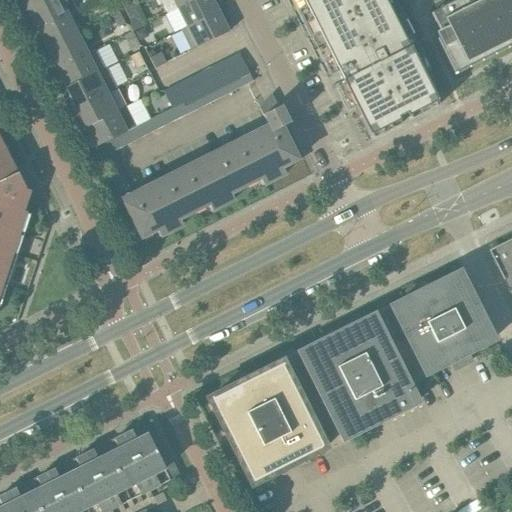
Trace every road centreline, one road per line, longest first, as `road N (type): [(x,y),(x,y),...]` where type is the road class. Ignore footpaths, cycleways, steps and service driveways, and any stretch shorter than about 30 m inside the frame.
road 1 (tertiary): [(0,434),(371,246)]
road 2 (residential): [(0,41),(117,284),(122,327)]
road 3 (tertiary): [(351,211),(122,327)]
road 4 (residential): [(351,211),(241,0)]
road 5 (tertiary): [(511,143),(351,211)]
road 6 (tertiary): [(371,246),(511,182)]
road 7 (tertiary): [(122,327),(0,388)]
